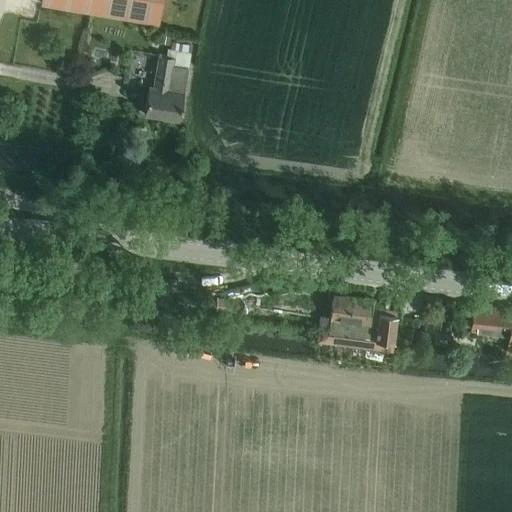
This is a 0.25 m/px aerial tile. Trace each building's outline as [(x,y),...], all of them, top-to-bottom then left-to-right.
[(163,0),(41,0),(41,3),(160,21),(163,0)] [(161,33),(159,43),(170,44),(171,35),(161,33)] [(180,120),(189,59),(190,52),(168,48),(166,56),(158,55),(154,86),(150,85),(146,114),(180,120)] [(331,317),(328,333),(339,335),(376,340),(394,342),(395,336),(397,316),(379,314),(380,307),(372,306),(372,300),(334,294),(331,317)] [(475,306),(472,327),(482,328),(484,328),(503,330),(507,331),(506,339),(505,352),(511,352),(511,310),(510,310),(497,308),(475,306)] [(403,328),(401,341),(411,342),(413,330),(403,328)]
